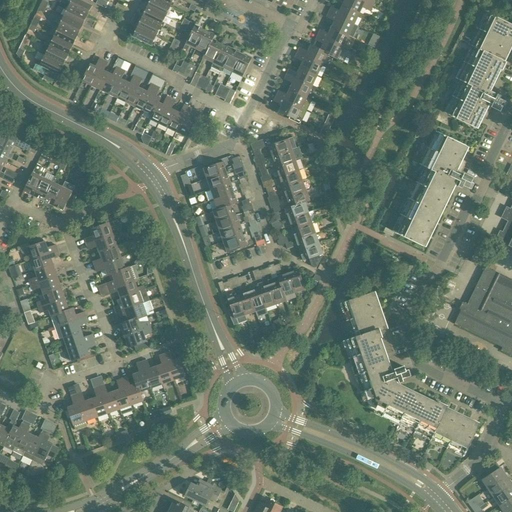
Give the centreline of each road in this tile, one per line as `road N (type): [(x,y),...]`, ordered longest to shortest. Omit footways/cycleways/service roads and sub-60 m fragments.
road 1 (residential): [(504,406),(417,364),(402,323),(478,196),(511,116)]
road 2 (residential): [(0,395),(33,410),(47,389),(120,363),(62,219)]
road 3 (tertiary): [(237,382),(152,177)]
road 4 (residential): [(245,119),(115,46),(137,0)]
road 5 (tertiary): [(152,177),(116,145),(19,91),(0,67)]
road 6 (residential): [(218,274),(278,256),(246,154),(231,147)]
road 7 (tertiary): [(436,497),(362,452),(273,417)]
